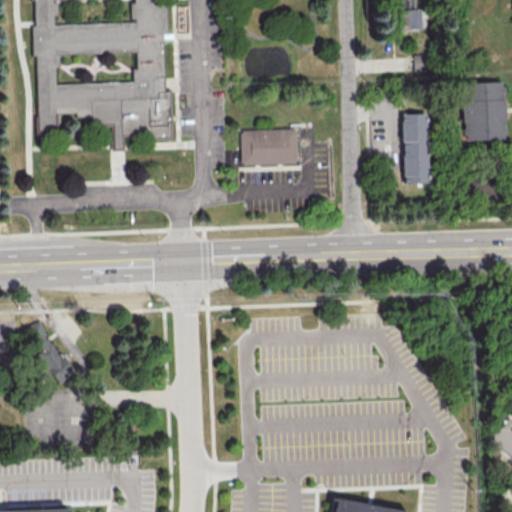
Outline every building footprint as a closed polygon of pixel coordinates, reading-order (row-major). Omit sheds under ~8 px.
[(151,0),(152,5),(165,4),(167,34),(162,34),(164,91),(169,91),(171,140),(147,141),(147,137),(124,137),(124,150),(114,151),(113,130),(38,133),(36,56),(33,56),(32,28),(34,27),(33,0),(151,0)] [(397,0),(399,29),(427,28),(426,7),(417,7),(417,0),(397,0)] [(503,138),(502,81),(460,82),(461,139),(503,138)] [(425,113),(427,183),(403,184),(400,114),(425,113)] [(298,164),(241,166),(240,130),(297,128),(298,164)] [(60,382),(52,371),(47,375),(34,357),(40,352),(35,345),(34,346),(25,328),(40,321),(47,335),(47,337),(63,359),(67,357),(76,370),(60,382)] [(4,371),(4,355),(19,354),(19,371),(4,371)] [(511,378),(503,390),(511,397),(511,378)] [(340,511),(343,497),(412,511),(340,511)]
